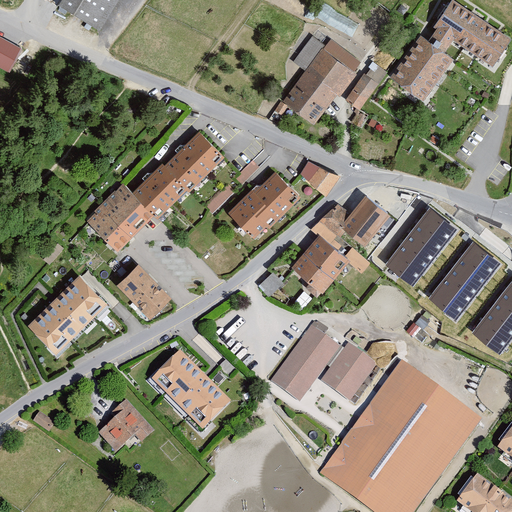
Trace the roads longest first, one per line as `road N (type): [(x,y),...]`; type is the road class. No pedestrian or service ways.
road 1 (unclassified): [(357,177),(341,162),(0,11)]
road 2 (residential): [(0,419),(239,274)]
road 3 (residential): [(457,372),(387,335),(325,317),(285,317),(258,303),(239,274)]
road 4 (residential): [(357,177),(384,177),(511,214)]
road 5 (residential): [(239,274),(357,177)]
